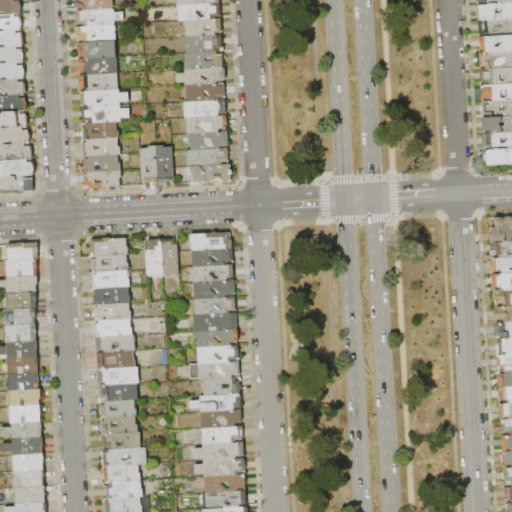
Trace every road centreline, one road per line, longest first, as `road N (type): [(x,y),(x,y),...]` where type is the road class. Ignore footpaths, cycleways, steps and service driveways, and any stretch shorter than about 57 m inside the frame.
road 1 (residential): [(46,0),(75,511)]
road 2 (residential): [(475,511),(446,0)]
road 3 (residential): [(246,0),(275,511)]
road 4 (secondary): [(389,511),(372,198)]
road 5 (secondary): [(343,200),(360,511)]
road 6 (residential): [(258,204),(0,219)]
road 7 (secondary): [(332,0),(343,200)]
road 8 (secondary): [(372,198),(361,0)]
